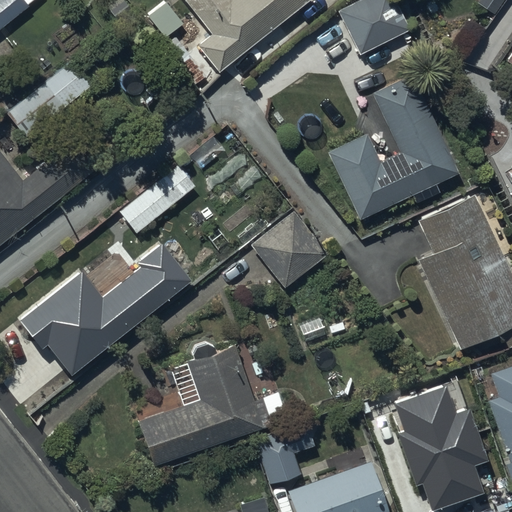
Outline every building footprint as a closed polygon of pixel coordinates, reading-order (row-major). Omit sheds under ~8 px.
[(0,0),(0,27),(33,0),(0,0)] [(180,0),(208,35),(195,45),(215,72),(308,0),(180,0)] [(401,0),(355,0),(335,11),(357,55),(415,26),(401,0)] [(511,45),(500,62),(511,70),(511,45)] [(0,100),(0,108),(22,139),(102,76),(82,50),(19,100),(12,91),(0,100)] [(454,174),(410,76),(369,93),(385,129),(363,139),(361,136),(325,152),(356,221),(410,197),(413,203),(435,193),(431,184),(454,174)] [(0,244),(92,171),(69,140),(19,181),(0,158),(0,244)] [(176,166),(117,211),(134,234),(193,187),(176,166)] [(420,218),(414,222),(429,254),(414,261),(457,350),(496,332),(505,349),(511,345),(511,255),(479,187),(419,215),(420,218)] [(324,254),(290,210),(248,244),(281,287),(324,254)] [(60,329),(58,331),(81,361),(177,286),(154,257),(132,274),(128,268),(119,275),(101,253),(61,284),(67,291),(62,294),(59,290),(49,298),(53,303),(45,309),(60,329)] [(183,360),(160,368),(170,395),(134,407),(138,419),(133,421),(149,468),(284,420),(275,393),(249,401),(230,347),(184,363),(183,360)] [(511,365),(487,375),(496,398),(483,403),(506,463),(501,465),(511,492),(511,365)] [(421,369),(353,394),(370,440),(438,414),(421,369)] [(300,421),(249,439),(266,485),(296,474),(289,455),(310,447),(300,421)] [(508,511),(482,439),(434,456),(454,511),(508,511)] [(385,511),(375,490),(367,461),(284,492),(290,511),(385,511)] [(187,511),(202,507),(186,465),(140,483),(150,511),(187,511)]
